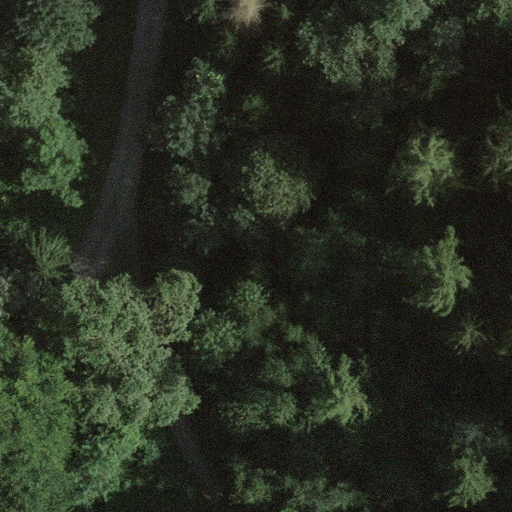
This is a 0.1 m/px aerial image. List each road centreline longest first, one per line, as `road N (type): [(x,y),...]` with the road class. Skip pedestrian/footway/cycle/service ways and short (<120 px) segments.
road 1 (track): [(0,373),(124,249),(168,0)]
road 2 (track): [(124,249),(238,511)]
